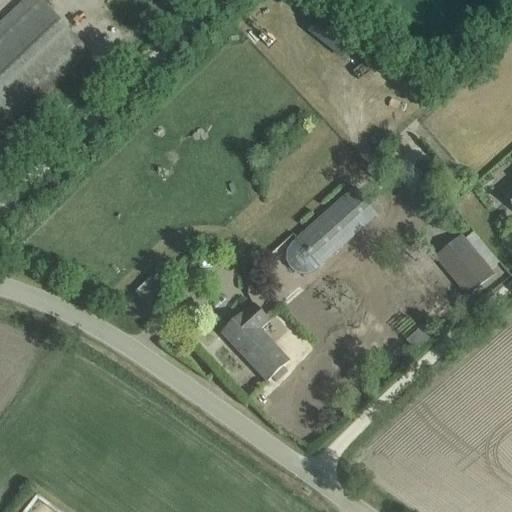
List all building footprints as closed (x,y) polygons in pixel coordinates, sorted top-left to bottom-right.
[(26,0),(0,24),(0,137),(90,53),(39,0),(26,0)] [(322,16),(311,36),(347,57),(358,37),(322,16)] [(308,274),(315,269),(377,214),(355,189),(292,246),(287,252),(287,262),(291,270),(298,274),(308,274)] [(467,297),(493,276),(462,238),(436,260),(440,257),(471,294),(467,297)] [(152,281),(138,292),(149,307),(163,297),(152,281)] [(270,322),(255,306),(245,315),(244,314),(222,334),(268,384),(272,379),(276,383),(288,373),(284,369),(290,363),(260,331),(270,322)]
